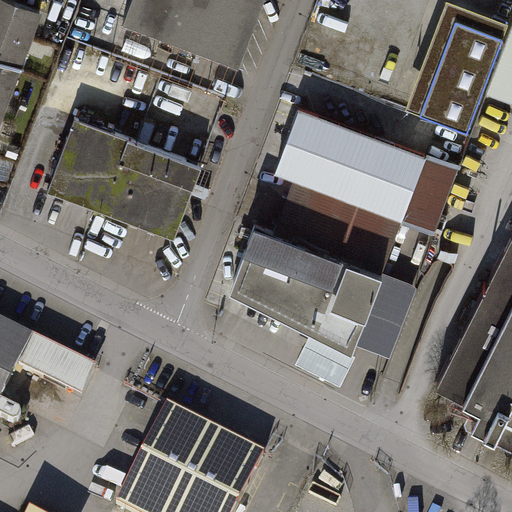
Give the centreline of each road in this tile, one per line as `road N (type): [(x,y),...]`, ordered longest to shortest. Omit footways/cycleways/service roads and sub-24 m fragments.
road 1 (unclassified): [(0,250),(511,507)]
road 2 (unknown): [(7,253),(58,133),(85,96),(129,105),(239,158)]
road 3 (unknown): [(387,444),(511,188)]
road 4 (unknown): [(271,73),(120,18)]
